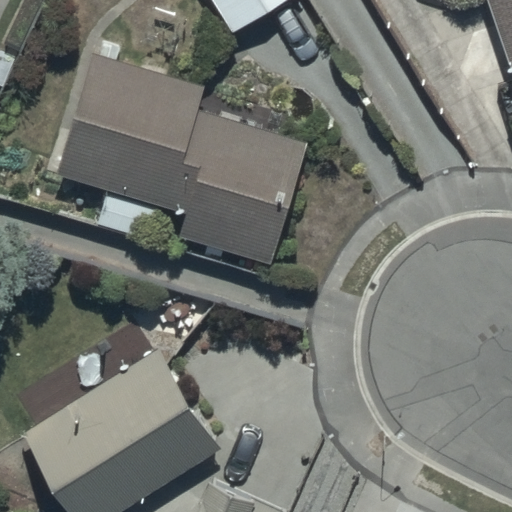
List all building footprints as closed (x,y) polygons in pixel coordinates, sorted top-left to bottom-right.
[(213,0),(229,25),(269,0),(213,0)] [(511,0),(490,0),(511,61),(511,0)] [(203,79),(92,46),(56,168),(184,205),(177,230),(270,257),(305,135),(196,103),(203,79)] [(154,341),(22,429),(76,511),(129,511),(125,505),(221,441),(154,341)] [(283,511),(287,505),(207,473),(190,511),(283,511)]
